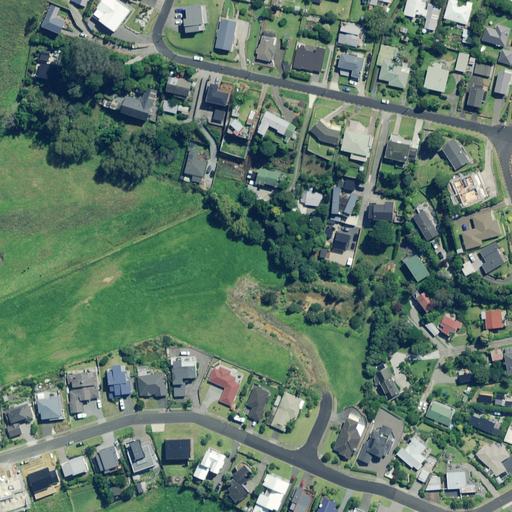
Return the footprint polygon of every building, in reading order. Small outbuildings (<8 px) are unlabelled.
[(115,32),(131,12),(116,0),(105,0),(101,6),(98,9),(99,10),(95,15),(94,16),(100,21),(115,32)] [(426,19),(428,20),(426,29),(435,31),(441,7),(429,4),(428,11),(425,10),(426,4),(422,3),(423,0),(408,0),(405,15),(416,18),(417,15),(426,17),(426,19)] [(459,1),(453,0),(449,0),(445,19),(468,25),(474,4),(468,2),(467,7),(458,4),(459,1)] [(207,31),(204,5),(187,7),(188,19),(186,20),(188,34),(207,31)] [(240,23),(223,20),(221,31),(219,30),(218,37),(219,38),(217,48),(235,52),(240,23)] [(345,44),(357,47),(362,28),(344,24),(342,32),(348,33),(345,44)] [(483,42),(496,45),(496,47),(502,48),(502,47),(507,48),(511,29),(499,25),(497,30),(487,27),(483,42)] [(280,34),(265,30),(260,50),(258,49),(257,54),(259,55),(258,59),(273,63),(280,34)] [(463,37),(466,38),(465,40),(463,40),(463,43),(469,44),(471,38),(473,38),(474,32),(465,30),(463,37)] [(293,38),(285,36),(282,48),(290,49),(293,38)] [(403,63),(402,67),(396,66),(397,64),(392,63),(396,49),(383,45),(377,66),(383,67),(380,80),(390,82),(390,86),(406,90),(411,69),(408,68),(409,64),(403,63)] [(511,64),(511,52),(503,50),(500,62),(511,66),(511,64)] [(341,73),(341,75),(349,77),(351,71),(354,71),(352,77),(361,79),(366,59),(359,57),(360,54),(348,51),(347,55),(343,54),(339,68),(341,68),(340,72),(341,73)] [(470,55),(460,53),(457,71),(467,73),(470,55)] [(143,63),(141,57),(129,61),(130,66),(143,63)] [(308,59),(297,57),(296,65),(306,67),(308,59)] [(430,67),(425,88),(444,93),(446,85),(448,85),(453,67),(436,63),(434,68),(430,67)] [(41,64),(38,77),(62,82),(65,69),(41,64)] [(285,72),(291,72),(293,65),(283,64),(285,72)] [(492,77),(494,67),(477,64),(475,74),(492,77)] [(506,73),(502,72),(496,92),(507,95),(511,84),(511,71),(507,69),(506,73)] [(175,97),(190,101),(193,84),(170,79),(167,92),(175,94),(175,97)] [(220,87),(212,84),(207,102),(228,107),(232,94),(219,91),(220,87)] [(488,91),(473,88),(469,105),(483,109),(485,103),(486,103),(488,91)] [(158,93),(146,90),(143,101),(139,100),(127,96),(126,99),(123,98),(120,112),(122,112),(122,114),(150,121),(158,93)] [(165,102),(163,111),(177,115),(178,111),(183,112),(183,114),(188,116),(190,109),(186,108),(165,102)] [(237,109),(235,109),(233,116),(241,118),(243,106),(237,105),(237,109)] [(257,113),(252,111),(248,124),(253,126),(257,113)] [(268,112),(262,122),(264,123),(260,130),(261,130),(260,133),(266,136),(271,126),(280,131),(279,132),(288,137),(285,142),(290,144),(298,127),(268,112)] [(246,127),(237,120),(232,126),(241,133),(246,127)] [(318,137),(323,142),(339,146),(343,132),(340,132),(341,128),(333,126),(332,130),(331,129),(330,129),(332,126),(325,120),(323,122),(322,121),(312,131),(318,137)] [(346,140),(344,140),(342,145),(345,145),(343,151),(353,154),(352,159),(366,162),(367,157),(370,148),(368,147),(371,137),(360,134),(349,131),(346,140)] [(388,149),(386,158),(409,164),(413,147),(410,147),(411,144),(404,142),(404,145),(401,144),(403,136),(393,134),(391,142),(390,141),(388,149)] [(473,164),(457,139),(443,148),(459,173),(473,164)] [(192,182),(202,184),(208,161),(198,159),(200,152),(191,150),(185,173),(194,175),(192,182)] [(274,173),(261,169),(257,184),(265,187),(266,185),(277,189),(282,173),(274,171),(274,173)] [(486,189),(480,173),(455,183),(463,205),(468,203),(469,206),(489,199),(486,189)] [(258,188),(249,184),(247,191),(256,194),(258,188)] [(313,187),(303,186),(301,203),(306,204),(306,206),(323,208),(325,193),(312,192),(313,187)] [(341,205),(342,189),(335,189),(333,214),(334,215),(343,215),(350,219),(352,215),(361,197),(354,194),(347,208),(341,205)] [(371,223),(394,223),(394,214),(396,214),(396,206),(396,204),(372,204),(371,223)] [(440,235),(425,211),(414,218),(429,242),(440,235)] [(495,220),(493,213),(474,217),(477,230),(464,233),(468,250),(484,246),(483,241),(504,235),(500,219),(495,220)] [(348,235),(338,233),(337,239),(346,241),(348,235)] [(503,248),(499,242),(482,252),(488,263),(484,266),(489,274),(511,261),(503,248)] [(431,275),(418,255),(416,256),(414,253),(408,257),(410,260),(408,262),(406,258),(402,260),(405,264),(406,262),(413,272),(419,282),(431,275)] [(477,271),(471,262),(465,265),(467,268),(464,270),(467,276),(477,271)] [(439,305),(429,291),(417,299),(428,314),(439,305)] [(505,329),(503,310),(482,312),(483,321),(487,320),(488,330),(505,329)] [(463,325),(446,316),(441,326),(445,328),(442,332),(449,335),(451,331),(458,335),(463,325)] [(440,333),(430,321),(426,326),(435,337),(440,333)] [(503,360),(502,350),(492,351),(493,362),(503,360)] [(198,358),(173,358),(173,365),(177,365),(177,369),(175,369),(175,397),(186,397),(186,379),(198,379),(198,372),(198,368),(198,364),(198,358)] [(109,389),(109,391),(109,392),(108,393),(108,398),(115,398),(119,397),(122,397),(121,394),(122,394),(130,394),(130,388),(128,372),(125,372),(123,372),(123,365),(114,366),(114,370),(108,371),(108,376),(109,385),(109,388),(109,389)] [(220,367),(219,370),(214,367),(208,381),(224,388),(218,401),(230,407),(240,385),(234,382),(235,378),(229,375),(231,372),(220,367)] [(373,375),(378,385),(381,383),(389,401),(400,396),(392,379),(394,378),(390,368),(373,375)] [(73,414),(86,412),(85,401),(102,399),(99,372),(90,373),(78,375),(70,376),(71,382),(73,402),(71,402),(73,414)] [(145,396),(145,397),(151,396),(151,394),(154,394),(155,396),(167,395),(164,372),(153,373),(154,374),(137,376),(140,396),(145,396)] [(262,389),(255,386),(247,406),(252,408),(248,417),(259,421),(270,392),(262,389)] [(305,401),(285,392),(276,412),(275,412),(269,425),(285,432),(291,420),(295,421),(300,410),(301,410),(305,401)] [(496,398),(495,404),(511,406),(511,397),(511,399),(507,399),(507,395),(508,396),(509,393),(497,392),(497,398),(496,398)] [(51,419),(51,421),(66,420),(66,410),(62,410),(62,401),(64,401),(63,397),(53,397),(53,400),(44,400),(40,400),(40,414),(43,414),(44,419),(51,419)] [(436,402),(435,405),(432,404),(426,417),(435,421),(434,424),(438,425),(439,422),(450,427),(456,410),(436,402)] [(11,438),(24,435),(21,422),(29,420),(35,418),(32,405),(16,410),(4,413),(11,438)] [(361,418),(350,413),(334,449),(340,452),(339,454),(350,458),(353,450),(356,452),(363,437),(360,436),(365,426),(359,423),(361,418)] [(496,425),(473,416),(469,425),(500,438),(503,431),(495,428),(496,425)] [(391,441),(396,431),(384,425),(380,434),(374,431),(371,437),(369,443),(367,442),(358,459),(370,465),(375,455),(383,458),(384,455),(388,456),(392,449),(395,443),(391,441)] [(418,435),(416,433),(410,440),(412,442),(405,450),(403,447),(397,454),(412,468),(414,467),(418,471),(422,466),(421,465),(426,459),(420,455),(427,448),(416,438),(418,435)] [(165,442),(165,460),(192,461),(193,440),(167,440),(167,442),(165,442)] [(491,469),(487,472),(491,477),(495,474),(497,477),(507,471),(502,463),(511,457),(507,446),(501,449),(495,444),(492,449),(487,444),(480,452),(477,455),(491,468),(491,469)] [(103,473),(108,471),(122,466),(116,448),(109,450),(102,452),(102,454),(98,455),(103,473)] [(210,468),(212,469),(212,471),(219,475),(228,457),(211,448),(205,459),(203,458),(194,476),(205,481),(210,468)] [(64,467),(68,477),(76,475),(76,476),(89,472),(86,460),(85,459),(72,463),(72,464),(64,467)] [(234,487),(240,482),(244,487),(256,477),(243,461),(236,467),(239,471),(233,476),(235,478),(230,482),(234,487)] [(430,472),(423,469),(418,479),(424,483),(430,472)] [(465,485),(465,472),(447,473),(448,489),(460,489),(461,493),(475,492),(474,485),(465,485)] [(280,511),(283,503),(282,503),(285,495),(287,496),(291,485),(268,475),(264,486),(269,488),(266,496),(262,494),(258,504),(254,511),(269,511),(271,509),(275,511),(276,509),(280,511)] [(433,476),(426,490),(442,490),(442,476),(433,476)] [(244,487),(240,482),(234,487),(230,490),(233,493),(231,495),(238,503),(250,493),(244,487)] [(122,494),(120,487),(110,490),(111,493),(114,492),(115,496),(122,494)] [(314,498),(305,493),(306,491),(297,487),(296,489),(291,501),(303,506),(302,508),(308,511),(314,498)] [(341,504),(325,498),(319,511),(341,511),(338,510),(341,504)]
